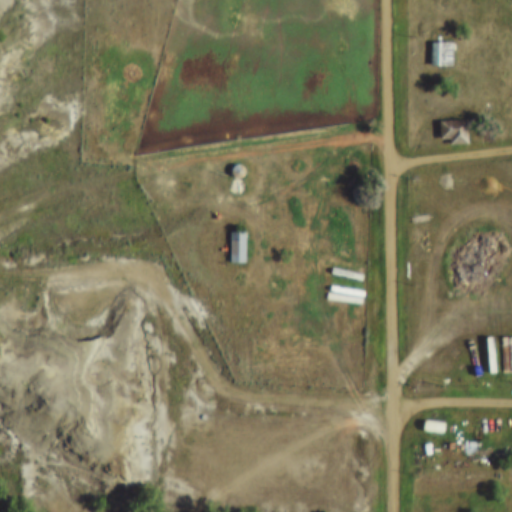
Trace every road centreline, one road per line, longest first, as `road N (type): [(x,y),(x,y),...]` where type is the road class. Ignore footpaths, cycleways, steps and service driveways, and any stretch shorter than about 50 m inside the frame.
road 1 (track): [(387,138),(253,145),(74,189),(0,222)]
road 2 (residential): [(392,511),(387,138)]
road 3 (residential): [(387,138),(384,0)]
